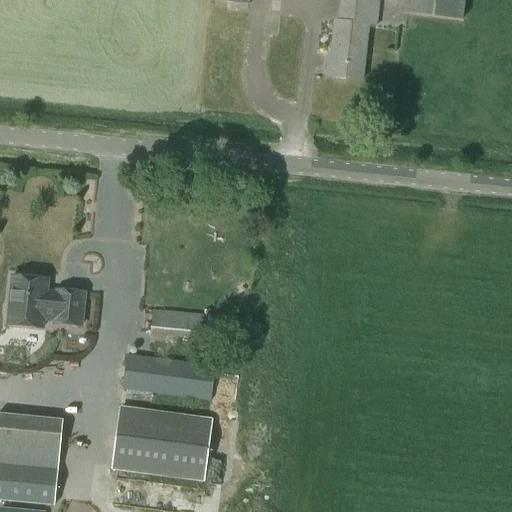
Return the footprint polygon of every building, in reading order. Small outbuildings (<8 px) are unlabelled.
[(326,59),(324,78),(361,83),(367,28),(374,28),(376,1),(370,0),(339,0),(337,21),(332,20),(327,59),(326,59)] [(402,0),(401,14),(461,21),(463,0),(402,0)] [(6,309),(6,312),(6,315),(7,318),(7,325),(43,328),(43,320),(53,321),(53,323),(81,326),(84,293),(56,291),(56,293),(46,292),(47,280),(37,279),(37,278),(35,276),(31,275),(28,274),(25,275),(21,277),(21,278),(11,277),(9,303),(7,306),(6,309)] [(152,309),(150,334),(180,337),(202,339),(242,344),(244,319),(159,310),(152,309)] [(125,355),(121,390),(209,401),(214,367),(125,355)] [(0,457),(53,464),(59,413),(0,406),(0,457)] [(115,408),(107,471),(200,483),(208,420),(115,408)] [(0,505),(58,510),(61,471),(0,466),(0,505)]
